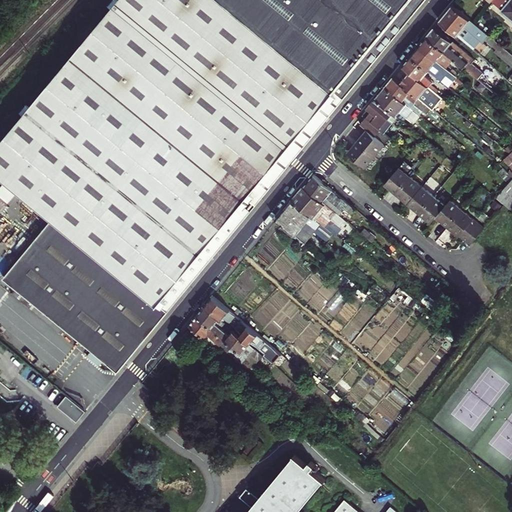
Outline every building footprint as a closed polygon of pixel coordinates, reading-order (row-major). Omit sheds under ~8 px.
[(43,310),(118,372),(344,99),(224,0),(120,0),(72,58),(17,125),(0,145),(0,173),(6,178),(0,185),(0,193),(8,200),(18,188),(21,191),(7,209),(34,231),(48,215),(53,219),(4,278),(43,310)] [(224,0),(344,99),(425,0),(224,0)] [(511,0),(493,0),(492,2),(503,11),(502,11),(511,19),(511,0)] [(458,35),(474,50),(481,40),(483,42),(485,40),(496,49),(511,61),(511,54),(474,23),(453,5),(447,13),(440,21),(458,35)] [(475,59),(436,26),(432,31),(428,36),(450,55),(453,57),(478,78),(483,72),(472,63),(475,59)] [(419,46),(445,67),(448,64),(445,62),(450,55),(428,36),(424,41),(419,46)] [(429,70),(449,86),(454,80),(456,81),(458,78),(457,77),(447,69),(445,67),(419,46),(416,51),(412,56),(429,70)] [(511,66),(511,61),(496,49),(494,52),(511,66)] [(453,57),(450,55),(445,62),(448,64),(449,63),(453,57)] [(411,72),(429,86),(431,84),(434,81),(426,75),(429,70),(412,56),(408,61),(404,66),(411,72)] [(460,73),(450,65),(447,69),(457,77),(460,73)] [(432,89),(429,86),(411,72),(406,77),(402,83),(433,109),(438,103),(443,98),(432,89)] [(478,78),(493,91),(499,85),(483,72),(478,78)] [(437,113),(433,109),(402,83),(394,77),(390,82),(386,87),(411,108),(414,103),(424,111),(427,114),(428,112),(434,117),(437,113)] [(413,109),(411,108),(386,87),(381,93),(376,99),(393,112),(392,113),(397,117),(403,121),(413,109)] [(384,133),(397,117),(392,113),(393,112),(376,99),(369,108),(371,110),(373,111),(362,125),(368,130),(385,144),(390,138),(384,133)] [(413,109),(420,115),(424,111),(414,103),(411,108),(413,109)] [(409,125),(413,120),(408,116),(404,121),(409,125)] [(358,141),(375,156),(385,144),(368,130),(363,135),(358,141)] [(365,167),(375,156),(358,141),(353,147),(348,153),(365,167)] [(399,167),(395,172),(386,184),(391,189),(397,194),(411,177),(399,167)] [(506,181),(511,177),(503,167),(498,172),(506,181)] [(353,215),(357,211),(314,175),(309,180),(304,186),(340,215),(345,208),(353,215)] [(409,203),(423,186),(417,182),(411,177),(397,194),(409,203)] [(423,186),(426,182),(420,177),(417,182),(423,186)] [(511,180),(497,198),(504,205),(511,211),(511,209),(511,180)] [(293,199),(335,234),(337,235),(348,222),(340,215),(304,186),(299,192),(293,199)] [(420,213),(434,196),(423,186),(409,203),(420,213)] [(437,217),(446,206),(434,196),(420,213),(432,222),(437,217)] [(329,241),(335,234),(293,199),(289,204),(285,209),(313,233),(315,231),(317,233),(317,236),(321,239),(325,238),(329,241)] [(451,200),(446,206),(437,217),(448,226),(462,209),(451,200)] [(498,209),(501,205),(496,200),(492,204),(498,209)] [(277,219),(305,243),(313,233),(285,209),(281,214),(277,219)] [(485,228),(462,209),(448,226),(470,245),(471,244),(473,243),(485,228)] [(365,229),(361,233),(363,235),(368,239),(372,242),(376,237),(365,229)] [(341,282),(345,285),(349,281),(345,277),(341,282)] [(214,296),(206,305),(223,320),(224,318),(231,311),(214,296)] [(250,344),(240,335),(235,330),(231,335),(222,327),(226,322),(223,320),(206,305),(197,316),(242,354),(250,344)] [(230,323),(236,315),(231,311),(224,318),(230,323)] [(243,320),(248,324),(252,319),(247,315),(243,320)] [(242,354),(197,316),(193,320),(189,325),(219,351),(223,346),(243,363),(241,365),(248,371),(254,365),(247,358),(242,354)] [(248,325),(243,321),(235,330),(240,335),(248,325)] [(248,325),(240,335),(250,344),(252,342),(265,353),(263,355),(273,364),(281,355),(248,325)] [(250,344),(242,354),(247,358),(255,348),(250,344)] [(254,365),(263,355),(255,348),(247,358),(254,365)] [(281,355),(273,364),(277,367),(285,358),(281,355)] [(290,360),(294,364),(298,359),(294,355),(290,360)] [(85,411),(66,395),(64,397),(57,406),(76,422),(85,411)] [(353,415),(358,419),(362,415),(357,411),(353,415)] [(212,426),(219,431),(229,419),(222,414),(212,426)] [(375,433),(379,437),(383,433),(378,429),(375,433)] [(244,452),(247,455),(258,443),(254,440),(244,452)] [(397,511),(391,507),(386,511),(362,511),(346,498),(334,511),(298,511),(326,479),(317,471),(320,467),(311,460),(308,464),(296,455),(261,497),(256,493),(248,502),(253,506),(248,511),(397,511)]
